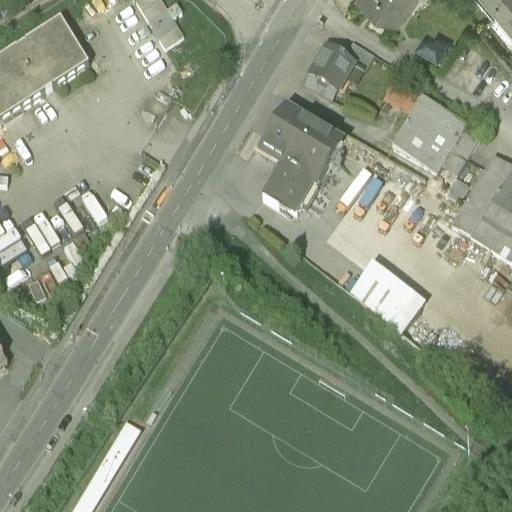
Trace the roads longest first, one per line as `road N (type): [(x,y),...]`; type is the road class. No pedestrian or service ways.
road 1 (tertiary): [(0,482),(289,20)]
road 2 (track): [(193,177),(276,267),(511,490)]
